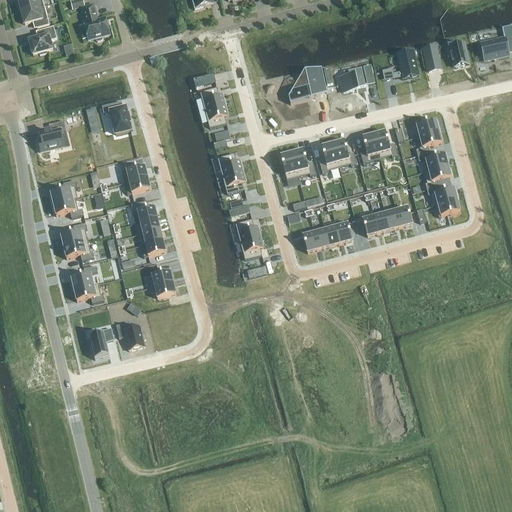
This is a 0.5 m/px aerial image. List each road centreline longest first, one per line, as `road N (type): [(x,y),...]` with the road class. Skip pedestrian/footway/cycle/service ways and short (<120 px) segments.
road 1 (tertiary): [(65,383),(3,93)]
road 2 (residential): [(129,58),(205,326)]
road 3 (residential): [(257,143),(448,101)]
road 4 (residential): [(305,321),(493,269)]
road 5 (residential): [(475,225),(306,275)]
road 6 (residential): [(202,343),(254,511)]
road 7 (residential): [(342,458),(486,418)]
road 8 (residential): [(65,383),(189,354),(202,343)]
road 9 (residential): [(342,458),(305,321)]
road 10 (residential): [(257,143),(297,275)]
road 11 (tertiary): [(96,511),(65,383)]
road 12 (residential): [(448,101),(475,225)]
road 13 (residential): [(346,0),(225,32)]
